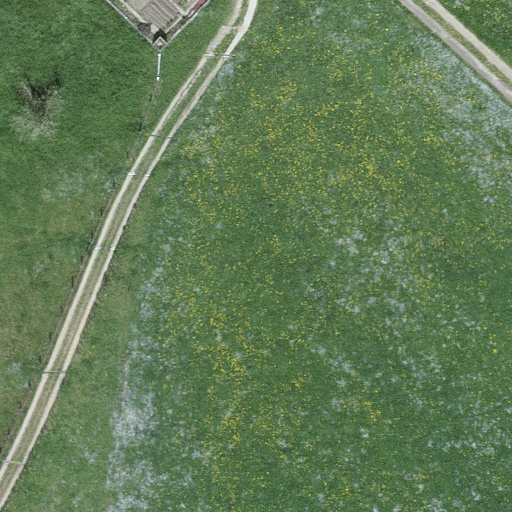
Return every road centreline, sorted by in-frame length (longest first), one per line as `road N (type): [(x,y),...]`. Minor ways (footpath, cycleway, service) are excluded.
road 1 (track): [(245,0),(214,66),(132,180),(0,472)]
road 2 (track): [(511,91),(421,0)]
